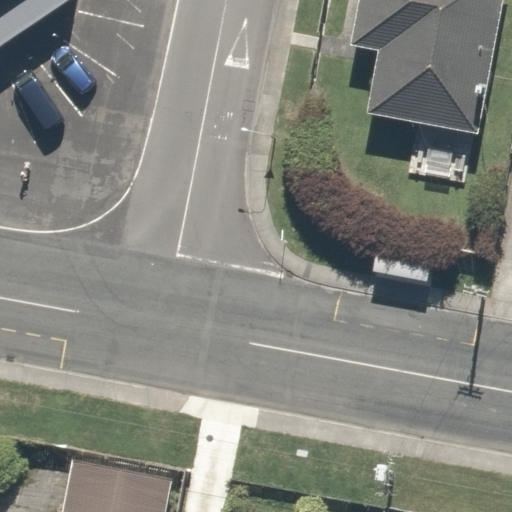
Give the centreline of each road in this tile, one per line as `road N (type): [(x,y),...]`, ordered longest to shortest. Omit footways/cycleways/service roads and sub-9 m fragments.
road 1 (tertiary): [(167,330),(511,394)]
road 2 (residential): [(225,0),(167,330)]
road 3 (tertiary): [(0,298),(167,330)]
